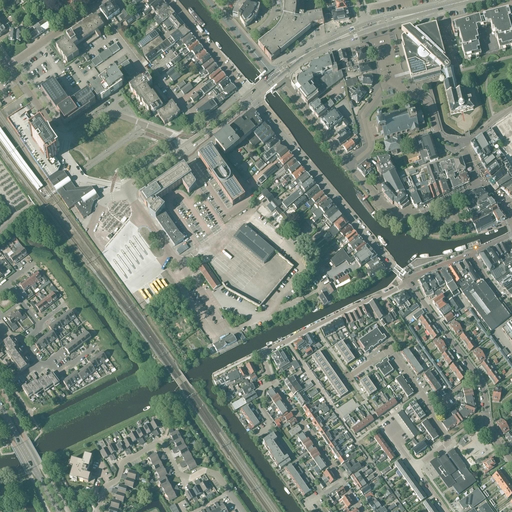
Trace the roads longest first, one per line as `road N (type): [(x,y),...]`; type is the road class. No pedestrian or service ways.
road 1 (residential): [(407,280),(251,101)]
road 2 (residential): [(9,66),(60,136),(115,114),(168,133),(181,147)]
road 3 (residential): [(201,131),(150,68),(143,74),(93,7)]
road 4 (residential): [(386,81),(428,103),(439,135),(463,145),(511,108)]
road 5 (residential): [(99,511),(121,464),(158,444),(177,474),(206,471)]
road 6 (residential): [(414,469),(449,442),(390,350)]
road 7 (unclassified): [(181,147),(124,188),(184,152)]
road 8 (residential): [(407,280),(470,253),(511,309)]
road 9 (residential): [(247,95),(167,0)]
road 10 (residential): [(342,481),(273,380)]
road 11 (secondary): [(58,511),(0,406)]
